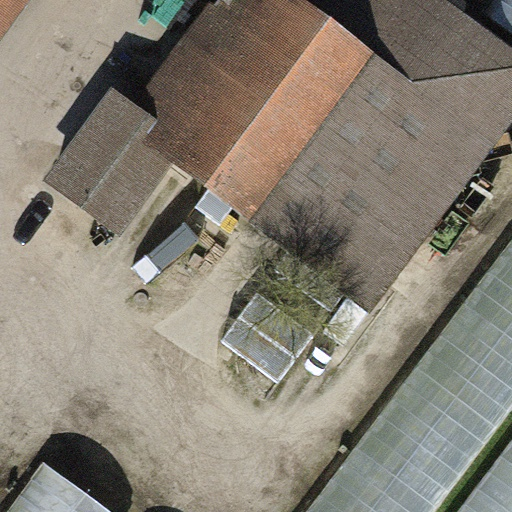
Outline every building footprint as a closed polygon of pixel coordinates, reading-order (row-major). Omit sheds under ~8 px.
[(0,0),(0,45),(32,0),(253,0),(254,0),(153,139),(130,122),(84,186),(134,222),(183,154),(397,307),(511,147),(511,41),(453,0),(0,0)] [(511,0),(499,0),(492,10),(511,25),(511,0)] [(511,251),(314,511),(435,511),(511,411),(511,251)] [(511,511),(511,445),(461,511),(511,511)] [(10,511),(101,511),(43,469),(10,511)]
